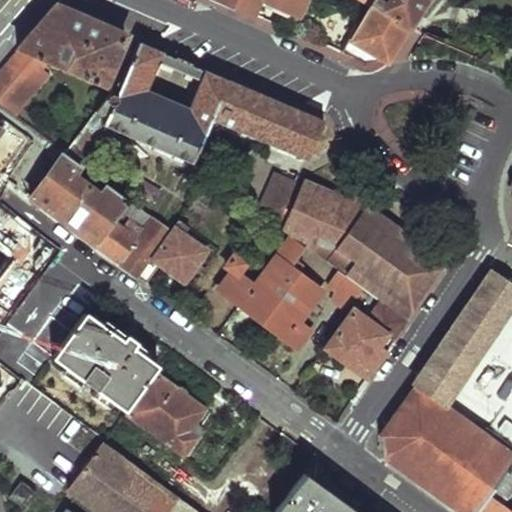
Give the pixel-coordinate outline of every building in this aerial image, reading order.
[(224,0),(257,14),(263,0),(302,17),(309,0),(224,0)] [(350,0),(345,9),(365,18),(372,6),(374,4),(376,0),(350,0)] [(376,0),(374,4),(409,24),(411,25),(425,0),(376,0)] [(33,31),(18,49),(48,62),(103,86),(126,33),(57,4),(33,31)] [(391,59),(409,24),(374,4),(372,6),(365,18),(352,40),(345,50),(371,61),(391,59)] [(226,76),(140,39),(127,71),(85,125),(100,133),(105,121),(194,161),(214,115),(310,158),(326,119),(226,76)] [(2,68),(0,70),(0,103),(10,111),(48,62),(18,49),(2,68)] [(85,125),(75,139),(92,151),(100,133),(85,125)] [(63,134),(56,145),(65,151),(73,142),(63,134)] [(73,142),(65,151),(82,163),(85,166),(87,164),(95,169),(100,164),(90,157),(92,151),(75,139),(73,142)] [(65,151),(30,196),(138,275),(152,257),(172,229),(110,184),(103,192),(76,172),(82,163),(65,151)] [(257,213),(278,227),(298,181),(276,172),(257,213)] [(306,180),(286,232),(289,234),(305,246),(339,269),(364,287),(369,291),(408,319),(448,260),(376,208),(306,180)] [(173,230),(154,258),(160,263),(183,280),(205,251),(184,235),(191,226),(182,219),(173,230)] [(232,269),(220,286),(300,345),(312,329),(301,321),(323,291),(299,272),(304,266),(298,261),(293,267),(291,266),(305,246),(289,234),(253,284),(239,274),(246,263),(235,254),(226,265),(232,269)] [(138,275),(146,281),(160,263),(154,258),(152,257),(138,275)] [(339,269),(329,282),(337,288),(332,296),(346,306),(353,302),(356,298),(364,287),(339,269)] [(511,284),(491,270),(381,435),(390,462),(460,511),(477,511),(486,500),(499,509),(511,490),(511,452),(445,405),(511,305),(511,284)] [(355,309),(328,346),(370,377),(408,319),(369,291),(362,299),(375,309),(367,319),(355,309)] [(124,411),(157,366),(86,313),(52,357),(67,367),(84,380),(79,386),(91,395),(96,389),(112,402),(124,411)] [(0,402),(18,377),(0,364),(0,402)] [(84,380),(67,367),(62,373),(79,386),(84,380)] [(156,372),(126,412),(184,455),(203,430),(201,428),(211,413),(156,372)] [(112,402),(96,389),(91,395),(108,408),(112,402)] [(85,465),(68,488),(101,511),(193,511),(100,444),(85,465)] [(72,455),(55,479),(68,488),(85,465),(72,455)] [(359,511),(304,473),(275,511),(359,511)] [(24,481),(13,498),(28,508),(39,492),(24,481)]
